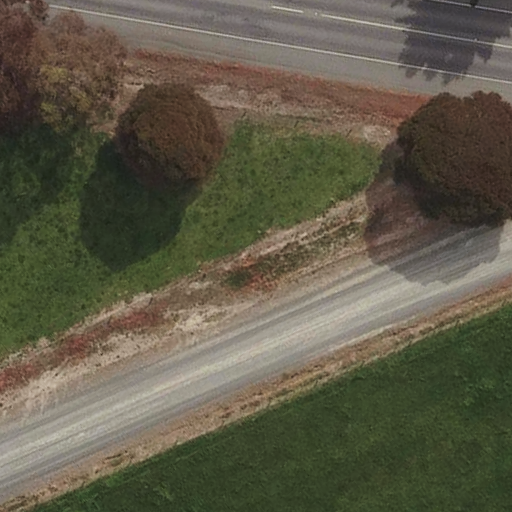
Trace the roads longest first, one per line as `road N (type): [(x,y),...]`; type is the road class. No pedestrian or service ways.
road 1 (unclassified): [(511,243),(0,472)]
road 2 (primary): [(511,45),(237,0)]
